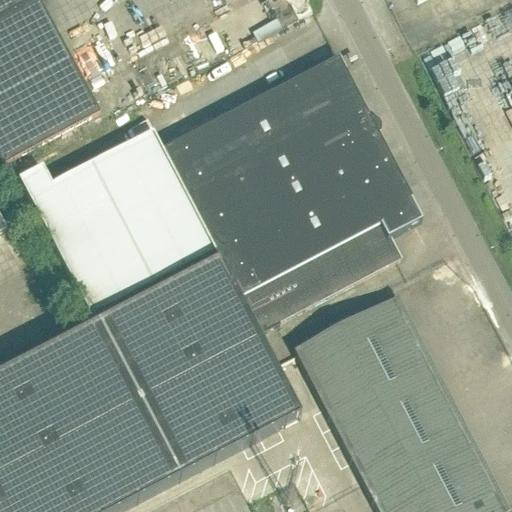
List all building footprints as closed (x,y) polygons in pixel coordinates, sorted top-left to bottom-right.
[(0,0),(0,162),(4,169),(101,117),(39,1),(41,0),(0,0)] [(411,0),(416,8),(432,0),(411,0)] [(429,49),(414,57),(429,83),(443,75),(429,49)] [(41,174),(17,187),(90,325),(216,259),(257,342),(279,330),(278,327),(355,288),(401,264),(391,244),(423,227),(337,67),(270,102),(232,121),(163,157),(161,159),(151,140),(50,193),(41,174)] [(511,102),(510,98),(494,104),(511,143),(509,144),(511,152),(511,102)] [(0,381),(0,511),(129,511),(300,424),(257,342),(216,259),(90,325),(94,333),(0,381)] [(374,511),(480,511),(378,317),(295,361),(374,511)]
